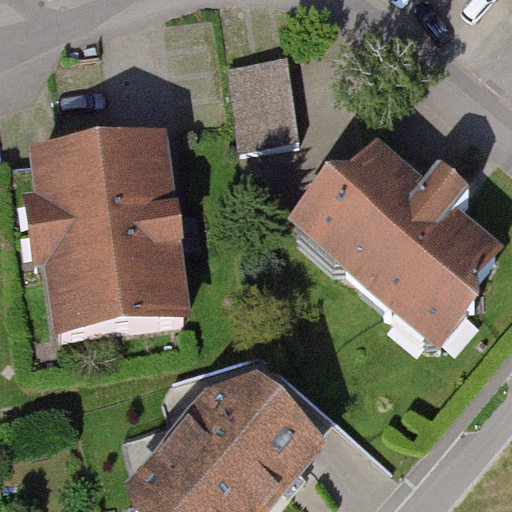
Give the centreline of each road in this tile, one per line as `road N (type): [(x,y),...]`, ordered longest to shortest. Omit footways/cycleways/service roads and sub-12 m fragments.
road 1 (residential): [(511,141),(332,0)]
road 2 (residential): [(157,0),(0,45)]
road 3 (residential): [(426,511),(511,408)]
